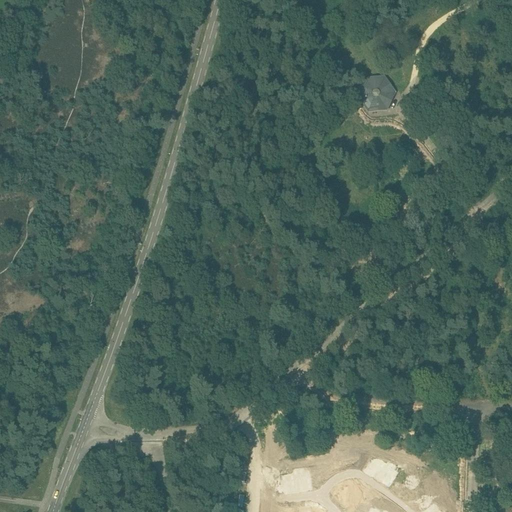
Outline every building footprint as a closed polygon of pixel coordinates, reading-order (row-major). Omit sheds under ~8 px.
[(385,76),(366,78),(357,96),(369,112),(388,111),(396,93),(385,76)] [(428,333),(430,324),(421,322),(419,331),(428,333)] [(381,466),(374,462),(366,476),(373,480),(381,466)] [(381,466),(373,480),(380,484),(388,471),(384,468),(381,466)] [(311,487),(309,471),(303,472),(301,472),(303,488),(311,487)] [(386,488),(395,475),(390,472),(388,471),(380,484),(386,488)] [(293,473),(295,489),(303,488),(301,472),(297,473),(293,473)] [(287,490),(295,489),(293,473),(285,474),(287,490)]
